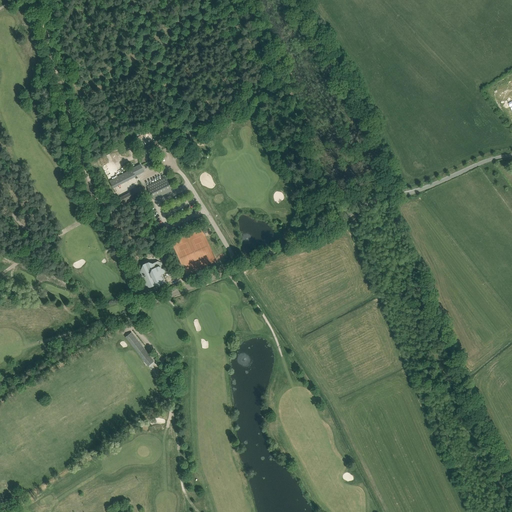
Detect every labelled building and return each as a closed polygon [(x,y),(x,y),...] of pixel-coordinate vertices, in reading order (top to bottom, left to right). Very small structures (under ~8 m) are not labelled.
[(131,168),(132,169),(109,181),(113,188),(136,176),(144,172),(140,164),(131,168)] [(165,177),(151,184),(147,186),(152,196),(170,187),(165,177)] [(123,205),(140,196),(145,194),(141,187),(119,198),(123,205)] [(147,262),(143,264),(140,272),(146,286),(150,287),(155,285),(159,286),(160,284),(161,284),(162,285),(161,283),(164,282),(160,274),(164,272),(165,270),(160,268),(161,267),(155,265),(152,266),(151,263),(147,262)] [(132,332),(126,337),(148,366),(154,361),(132,332)]
